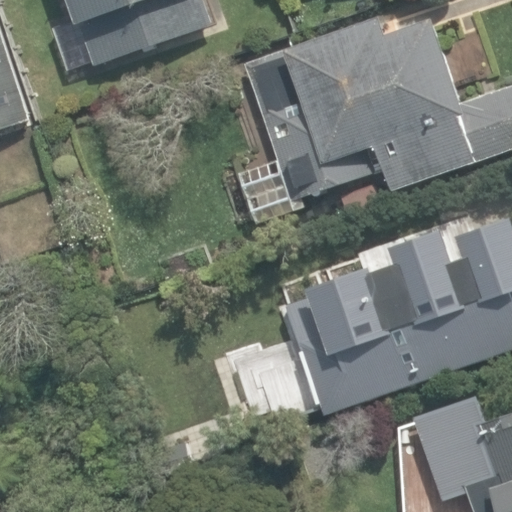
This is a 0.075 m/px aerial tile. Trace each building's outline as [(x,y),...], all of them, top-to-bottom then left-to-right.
[(58,29),(71,68),(93,62),(96,65),(215,25),(206,0),(71,0),(79,22),(58,29)] [(281,43),(283,49),(248,61),(296,201),(391,169),(398,189),(511,150),(511,87),(471,102),(442,17),(395,33),(389,16),(383,18),(381,10),(281,43)] [(0,129),(35,118),(0,11),(0,129)] [(300,221),(276,160),(241,173),(264,235),(300,221)] [(511,218),(465,234),(466,239),(452,243),(447,230),(398,247),(401,256),(314,286),(329,331),(303,340),(328,413),(511,351),(511,218)] [(482,491),(489,511),(511,511),(511,423),(510,424),(506,414),(493,418),(484,391),(418,414),(449,502),(482,491)]
